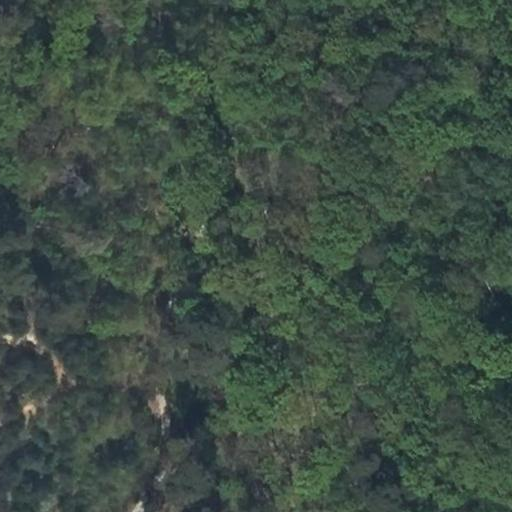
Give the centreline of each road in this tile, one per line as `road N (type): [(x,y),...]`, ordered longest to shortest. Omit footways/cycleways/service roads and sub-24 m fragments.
road 1 (track): [(0,338),(24,338),(47,360),(54,383),(0,413)]
road 2 (track): [(139,511),(162,473),(157,388)]
